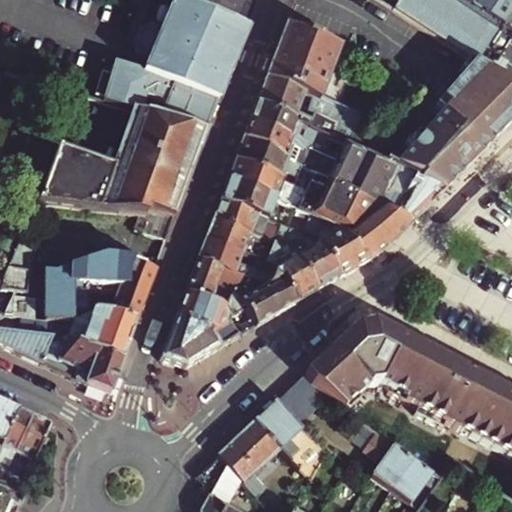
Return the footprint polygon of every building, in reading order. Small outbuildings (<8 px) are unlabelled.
[(472,66),(511,92),(511,0),(399,0),(391,14),(472,66)] [(285,26),(264,81),(311,99),(306,114),(335,127),(330,140),(344,147),(346,148),(359,121),(355,114),(322,99),(338,47),(310,37),(285,26)] [(123,69),(115,66),(104,94),(112,97),(123,69)] [(446,110),(392,170),(442,194),(511,124),(511,92),(472,66),(439,103),(446,110)] [(264,81),(256,104),(294,124),(330,140),(335,127),(306,114),(311,99),(264,81)] [(256,104),(249,123),(336,162),(344,147),(330,140),(294,124),(256,104)] [(145,216),(172,220),(204,134),(148,117),(147,119),(130,113),(111,169),(56,150),(36,205),(93,214),(101,214),(139,218),(144,219),(145,216)] [(249,123),(243,140),(298,167),(326,180),(336,162),(249,123)] [(243,140),(234,163),(281,183),(291,187),(298,167),(243,140)] [(326,180),(325,183),(413,223),(442,194),(392,170),(346,148),(344,147),(336,162),(326,180)] [(234,163),(227,181),(275,202),(281,183),(234,163)] [(220,203),(267,222),(275,202),(227,181),(220,203)] [(309,184),(297,212),(310,218),(332,228),(340,223),(367,264),(390,246),(413,223),(325,183),(322,189),(309,184)] [(220,203),(212,224),(253,239),(263,243),(272,246),(279,228),(267,222),(220,203)] [(135,234),(163,245),(172,220),(145,216),(144,219),(139,218),(101,214),(99,230),(135,234)] [(303,231),(300,237),(316,244),(314,248),(316,249),(318,248),(338,281),(367,264),(340,223),(332,228),(310,218),(307,223),(303,224),(301,228),(303,231)] [(212,224),(204,244),(239,259),(245,245),(250,247),(253,239),(212,224)] [(268,282),(264,291),(284,285),(294,307),(314,295),(295,257),(292,259),(285,246),(289,240),(292,240),(296,235),(279,228),(272,246),(270,251),(261,247),(254,265),(272,272),(268,282)] [(300,237),(296,235),(292,240),(289,240),(285,246),(292,259),(295,257),(314,295),(338,281),(318,248),(316,249),(314,248),(316,244),(300,237)] [(6,316),(32,322),(33,292),(27,291),(29,273),(33,241),(20,240),(0,285),(0,318),(2,317),(0,316),(0,293),(13,293),(6,316)] [(204,244),(197,262),(236,279),(264,291),(268,282),(236,269),(239,259),(204,244)] [(93,315),(134,325),(136,325),(155,272),(127,262),(105,260),(52,276),(43,275),(42,324),(76,323),(93,315)] [(197,262),(184,297),(223,312),(230,294),(236,279),(197,262)] [(236,279),(230,294),(244,314),(254,330),(294,307),(284,285),(264,291),(236,279)] [(184,297),(175,319),(214,335),(222,331),(224,328),(229,321),(244,314),(230,294),(223,312),(184,297)] [(65,342),(120,362),(134,325),(93,315),(76,323),(42,324),(32,322),(2,317),(0,318),(0,333),(50,341),(65,342)] [(175,319),(158,362),(184,371),(234,342),(224,328),(222,331),(214,335),(175,319)] [(356,328),(302,379),(309,390),(329,405),(343,415),(357,402),(355,399),(365,390),(377,388),(388,393),(386,397),(417,413),(414,418),(441,432),(444,427),(511,461),(511,399),(370,326),(356,328)] [(104,396),(110,393),(122,363),(120,362),(65,342),(50,341),(0,333),(0,349),(84,388),(104,396)] [(302,379),(275,404),(301,431),(329,405),(309,390),(302,379)] [(275,404),(253,426),(278,452),(308,484),(324,456),(301,431),(275,404)] [(0,462),(4,453),(19,418),(0,408),(0,462)] [(5,485),(25,491),(51,433),(19,418),(4,453),(17,459),(5,485)] [(253,426),(217,460),(240,484),(255,499),(264,490),(252,476),(278,452),(253,426)] [(414,511),(418,511),(439,484),(372,437),(360,454),(379,467),(369,480),(414,511)] [(229,502),(240,484),(217,460),(195,480),(210,496),(200,511),(228,511),(225,510),(229,502)] [(14,511),(15,511),(16,511),(22,511),(30,492),(25,491),(5,485),(0,483),(0,511),(14,511)] [(225,510),(228,511),(241,511),(243,509),(229,502),(225,510)]
